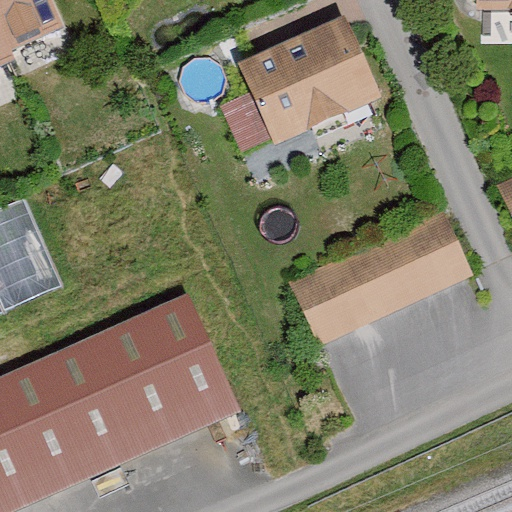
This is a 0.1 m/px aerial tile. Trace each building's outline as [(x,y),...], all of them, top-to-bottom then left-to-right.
[(47,0),(0,0),(0,52),(59,25),(47,0)] [(511,0),(494,0),(495,20),(511,19),(511,0)] [(360,31),(261,78),(297,153),(396,106),(360,31)] [(0,313),(63,288),(25,198),(0,208),(0,313)] [(454,224),(307,292),(335,353),(483,285),(454,224)] [(201,314),(0,402),(0,495),(7,511),(56,511),(251,426),(201,314)]
